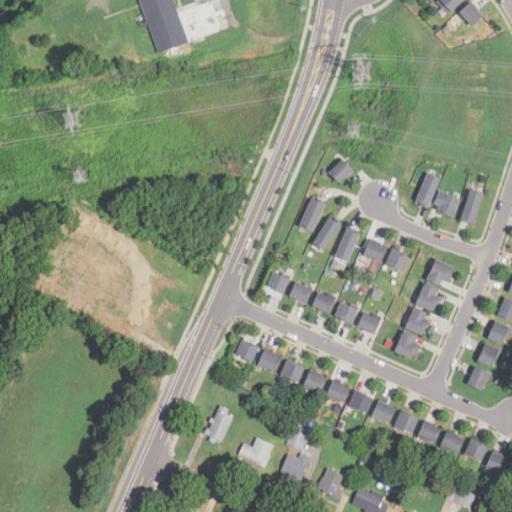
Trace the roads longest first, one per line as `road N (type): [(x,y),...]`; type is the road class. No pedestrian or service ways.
road 1 (tertiary): [(125,511),(310,85),(334,0)]
road 2 (residential): [(430,391),(511,185),(507,0)]
road 3 (residential): [(220,298),(511,422)]
road 4 (residential): [(270,511),(150,457)]
road 5 (residential): [(375,200),(413,231),(487,259)]
